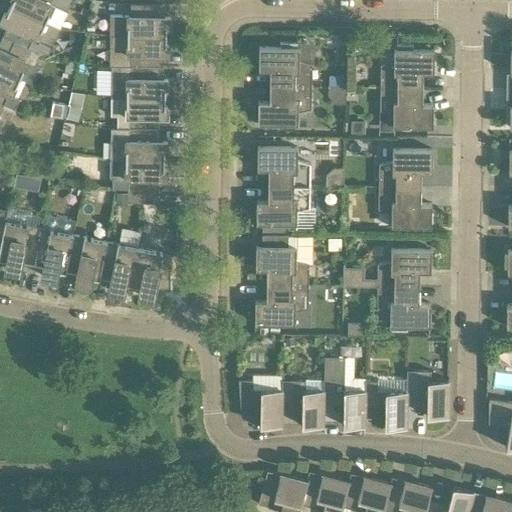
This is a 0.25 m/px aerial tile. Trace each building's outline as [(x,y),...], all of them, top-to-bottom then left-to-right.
[(12,0),(10,6),(59,29),(59,28),(45,22),(53,5),(68,11),(72,0),(12,0)] [(131,5),(131,16),(109,16),(109,36),(127,36),(166,37),(166,28),(168,28),(169,18),(159,18),(159,6),(161,6),(161,5),(131,5)] [(46,57),(59,29),(10,6),(6,14),(4,13),(0,22),(9,26),(3,38),(29,50),(30,49),(40,54),(46,57)] [(80,43),(80,34),(71,34),(71,43),(80,43)] [(130,67),(158,68),(158,56),(168,56),(168,45),(166,45),(166,37),(127,36),(109,36),(108,67),(110,67),(110,66),(112,67),(130,67)] [(0,70),(19,79),(31,84),(39,67),(35,65),(40,54),(30,49),(29,50),(3,38),(0,45),(0,70)] [(269,86),(311,87),(312,65),(299,61),(299,48),(297,48),(297,43),(280,43),(279,48),(259,47),(258,70),(269,70),(269,86)] [(380,66),(380,88),(422,88),(422,73),(433,73),(434,50),(413,50),(413,45),(396,44),(396,50),(394,50),(394,62),(380,66)] [(68,61),(64,75),(73,77),(76,64),(68,61)] [(126,98),(165,99),(165,90),(167,90),(168,80),(158,80),(158,68),(130,67),(112,67),(110,66),(110,67),(110,98),(126,98)] [(0,104),(4,106),(9,95),(11,96),(19,79),(0,70),(0,104)] [(329,87),(345,87),(345,77),(329,77),(329,87)] [(311,109),(311,87),(269,86),(269,102),(258,102),(258,125),(298,125),(298,113),(311,109)] [(334,103),(345,104),(345,87),(329,87),(327,87),(327,96),(334,103)] [(422,88),(380,88),(380,110),(393,114),(393,127),(433,127),(433,104),(422,104),(422,88)] [(116,129),(129,129),(157,130),(157,117),(167,117),(167,107),(165,107),(165,99),(126,98),(110,98),(109,116),(117,116),(116,129)] [(49,116),(61,118),(64,104),(52,102),(49,116)] [(78,120),(80,109),(69,107),(67,118),(78,120)] [(365,122),(351,122),(351,135),(365,135),(365,122)] [(125,160),(164,161),(164,152),(166,152),(167,142),(157,142),(157,130),(129,129),(116,129),(110,129),(109,160),(110,160),(125,160)] [(268,186),(310,186),(310,164),(297,160),(297,148),(257,147),(257,170),(268,170),(268,186)] [(379,165),(378,188),(421,188),(421,172),(432,173),(432,150),(392,149),(392,162),(379,165)] [(128,191),(158,192),(158,179),(166,180),(166,169),(164,169),(164,161),(125,160),(110,160),(109,160),(109,178),(112,178),(111,189),(128,190),(128,191)] [(325,186),(342,187),(343,169),(333,168),(325,176),(325,186)] [(310,209),(310,186),(268,186),(267,202),(256,201),(256,224),(264,224),(264,235),(286,236),(287,225),(296,225),(296,212),(310,209)] [(421,188),(378,188),(378,210),(391,214),(391,226),(431,227),(431,204),(420,204),(421,188)] [(158,204),(158,192),(128,191),(128,204),(158,204)] [(127,204),(127,193),(116,193),(116,204),(127,204)] [(39,228),(5,221),(0,247),(0,259),(6,261),(5,269),(19,272),(21,263),(32,265),(39,228)] [(66,272),(73,235),(39,228),(32,265),(43,268),(41,276),(55,279),(57,271),(66,273),(66,272)] [(107,242),(73,235),(66,272),(77,274),(75,283),(89,286),(91,278),(99,279),(107,242)] [(266,270),(266,285),(308,286),(309,264),(295,260),(296,247),(286,247),(286,236),(264,235),(264,247),(256,247),(255,269),(266,270)] [(341,251),(341,239),(329,239),(329,251),(341,251)] [(132,286),(140,248),(107,242),(99,279),(110,281),(109,290),(123,293),(124,285),(132,286)] [(162,253),(140,248),(132,286),(140,287),(138,296),(153,299),(155,285),(168,288),(171,287),(170,288),(172,288),(171,256),(161,254),(162,253)] [(377,278),(377,287),(419,288),(419,272),(430,272),(431,249),(391,249),(390,262),(377,265),(377,278)] [(377,287),(377,278),(364,278),(365,267),(343,267),(343,287),(377,287)] [(308,308),(308,286),(266,285),(266,301),(255,301),(254,324),(294,324),(295,312),(308,308)] [(419,288),(377,287),(376,310),(390,313),(389,326),(430,327),(430,304),(419,304),(419,288)] [(347,324),(347,336),(363,336),(363,328),(359,324),(347,324)] [(249,346),(249,337),(240,337),(240,346),(249,346)] [(297,345),(295,337),(286,339),(289,348),(297,345)] [(323,405),(343,405),(343,427),(365,427),(365,406),(366,391),(365,391),(343,391),(344,357),(324,356),(323,390),(324,390),(323,405)] [(448,418),(449,381),(430,381),(430,371),(407,371),(406,392),(407,392),(407,395),(427,396),(426,417),(448,418)] [(281,426),(281,425),(282,405),(283,390),(282,390),(252,389),(252,380),(238,380),(240,410),(260,410),(260,426),(281,426)] [(282,405),(302,405),(301,426),(323,427),(323,405),(324,390),(323,390),(305,390),(305,381),(282,380),(282,390),(283,390),(282,405)] [(365,406),(385,407),(385,428),(406,428),(407,395),(407,392),(406,392),(377,391),(377,382),(365,381),(365,391),(366,391),(365,406)] [(511,448),(511,402),(489,399),(489,424),(508,427),(505,448),(511,448)] [(298,511),(301,505),(307,481),(306,481),(267,470),(258,504),(280,510),(279,511),(298,511)] [(309,470),(306,481),(307,481),(301,505),(322,510),(321,511),(341,511),(342,507),(349,481),(348,481),(309,470)] [(350,472),(348,481),(349,481),(342,507),(361,511),(383,511),(384,511),(391,483),(390,483),(350,472)] [(391,483),(384,511),(388,511),(425,511),(428,502),(432,487),(391,476),(390,483),(391,483)] [(468,511),(474,492),(472,492),(452,487),(447,507),(428,502),(425,511),(468,511)] [(474,492),(468,511),(510,511),(511,505),(511,501),(473,491),(472,492),(474,492)]
